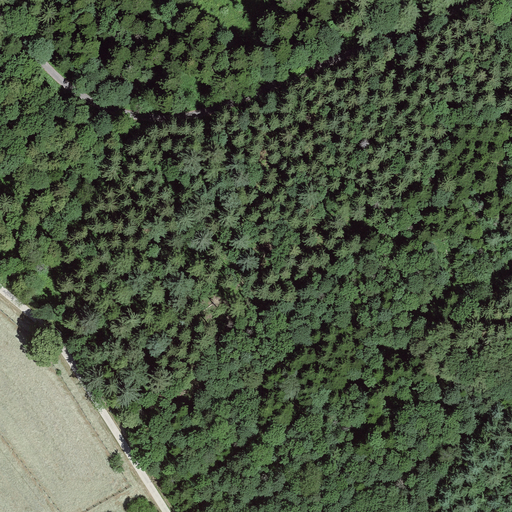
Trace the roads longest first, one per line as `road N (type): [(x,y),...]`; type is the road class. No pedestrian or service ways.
road 1 (unclassified): [(470,0),(203,119),(124,116),(68,87),(0,13)]
road 2 (track): [(160,511),(40,326),(0,289)]
